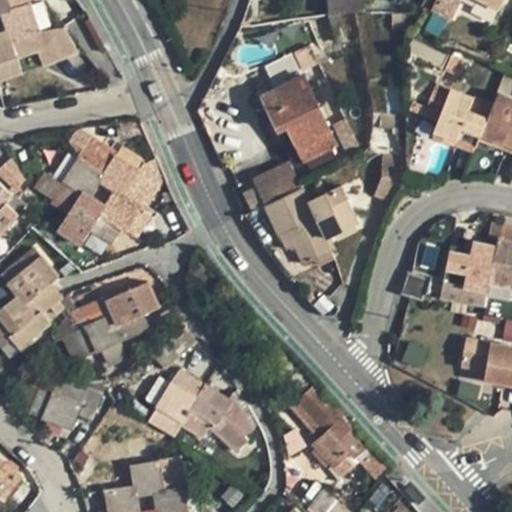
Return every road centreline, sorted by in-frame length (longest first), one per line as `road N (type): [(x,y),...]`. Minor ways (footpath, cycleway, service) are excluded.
road 1 (residential): [(252,511),(280,473),(256,398),(170,275),(171,257),(219,221)]
road 2 (residential): [(355,384),(370,366),(398,243),(422,209),(464,197),(511,205)]
road 3 (tertiary): [(219,221),(355,384)]
road 4 (residential): [(0,129),(162,91)]
road 5 (tertiary): [(162,91),(219,221)]
road 6 (tertiary): [(355,384),(449,488)]
